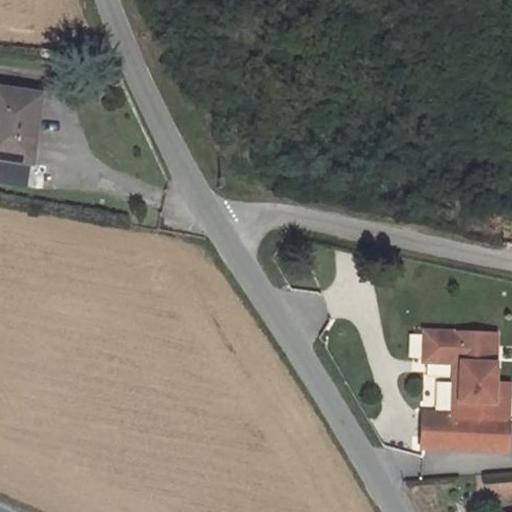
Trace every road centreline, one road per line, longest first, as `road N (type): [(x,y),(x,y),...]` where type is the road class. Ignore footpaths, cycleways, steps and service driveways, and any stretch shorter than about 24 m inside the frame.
road 1 (residential): [(392,511),(344,418),(222,232)]
road 2 (residential): [(222,232),(285,214),(511,262)]
road 3 (residential): [(222,232),(107,0)]
